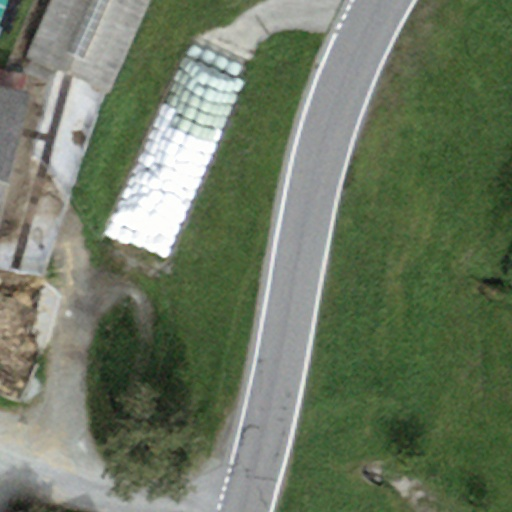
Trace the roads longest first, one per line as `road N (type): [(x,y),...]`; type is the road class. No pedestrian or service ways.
road 1 (track): [(21,461),(84,306),(126,292),(140,301),(139,387),(152,410),(367,469),(429,511)]
road 2 (tertiary): [(386,0),(326,138),(245,511)]
road 3 (track): [(198,511),(106,495),(0,453)]
